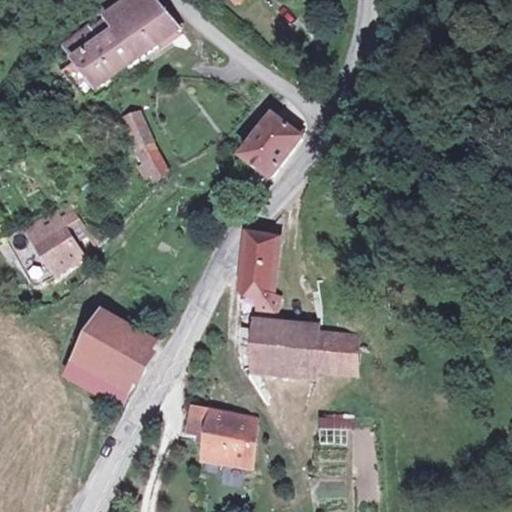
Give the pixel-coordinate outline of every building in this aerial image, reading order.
[(59,58),(81,89),(178,21),(160,0),(117,0),(104,9),(113,23),(98,33),(89,20),(64,37),(73,49),(59,58)] [(183,18),(167,0),(160,0),(178,21),(183,18)] [(104,9),(89,20),(98,33),(113,23),(104,9)] [(62,33),(64,37),(89,20),(86,16),(62,33)] [(123,129),(128,139),(144,132),(133,102),(115,110),(123,129)] [(285,134),(269,121),(258,134),(240,160),(231,185),(247,199),(260,180),(264,183),(294,140),(292,139),(296,133),(289,128),(285,134)] [(144,132),(128,139),(143,176),(149,171),(158,168),(144,132)] [(68,257),(48,228),(23,246),(12,231),(0,238),(0,255),(23,290),(48,274),(47,272),(68,257)] [(274,234),(248,233),(242,293),(261,294),(261,309),(278,310),(278,294),(271,294),(271,288),(274,234)] [(96,314),(80,339),(134,373),(148,348),(96,314)] [(253,323),(240,322),(236,362),(250,362),(253,323)] [(313,325),(253,323),(250,362),(250,370),(250,373),(312,376),(312,369),(313,331),(313,325)] [(353,332),(313,331),(312,369),(353,371),(353,332)] [(118,398),(134,373),(80,339),(65,362),(118,398)] [(118,398),(65,362),(57,376),(110,412),(118,398)] [(199,439),(249,443),(251,420),(186,412),(181,437),(199,439)] [(345,420),(314,419),(314,430),(345,431),(345,420)] [(245,468),(249,443),(199,439),(197,445),(196,462),(245,468)]
